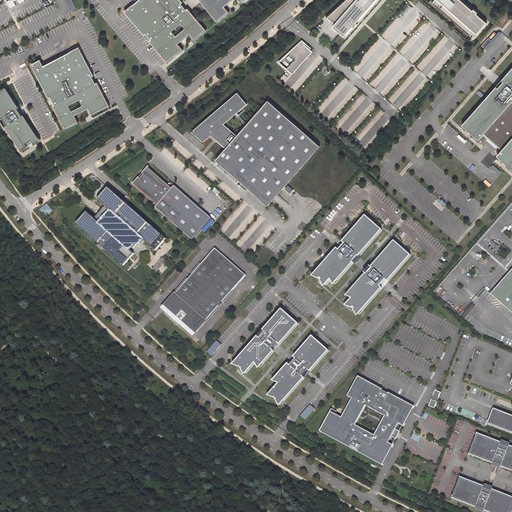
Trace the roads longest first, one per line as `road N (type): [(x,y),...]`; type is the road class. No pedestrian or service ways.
road 1 (unclassified): [(391,511),(271,444),(190,386),(104,309),(17,208)]
road 2 (unclassified): [(17,208),(154,118),(297,0)]
